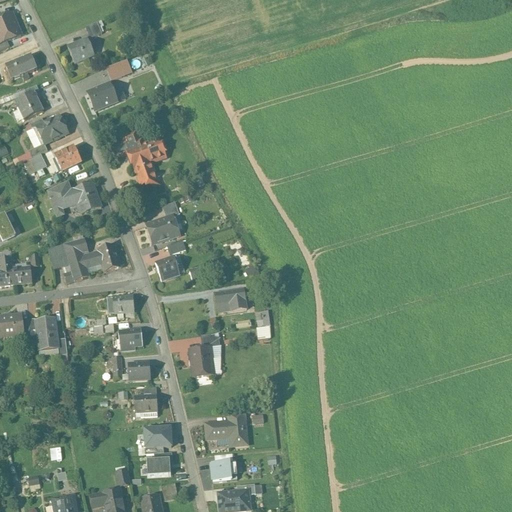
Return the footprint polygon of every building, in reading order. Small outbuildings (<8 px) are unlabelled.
[(0,20),(0,33),(16,27),(11,16),(0,20)] [(97,24),(86,29),(90,41),(102,36),(97,24)] [(16,27),(0,33),(0,46),(7,43),(21,38),(16,27)] [(87,41),(68,49),(75,66),(94,58),(87,41)] [(7,43),(0,46),(0,52),(9,49),(7,43)] [(31,57),(6,68),(11,83),(22,78),(24,83),(29,81),(27,76),(37,72),(31,57)] [(127,62),(119,65),(125,78),(133,75),(127,62)] [(119,65),(106,70),(112,83),(125,78),(119,65)] [(110,86),(87,95),(95,114),(117,105),(110,86)] [(36,88),(24,93),(27,98),(34,95),(39,93),(36,88)] [(123,90),(117,91),(119,102),(125,101),(123,90)] [(27,98),(15,104),(24,123),(43,114),(34,95),(27,98)] [(45,126),(37,130),(37,131),(38,133),(36,136),(40,143),(43,144),(44,146),(45,147),(67,136),(59,119),(45,126)] [(42,121),(30,127),(33,132),(37,131),(37,130),(45,126),(42,121)] [(151,142),(144,144),(143,140),(139,141),(136,133),(121,138),(122,143),(111,147),(116,162),(128,158),(141,195),(161,188),(154,167),(168,162),(160,140),(151,143),(151,142)] [(44,146),(29,154),(30,155),(32,161),(41,156),(41,157),(48,153),(45,147),(44,146)] [(0,150),(0,158),(9,154),(5,148),(0,150)] [(74,150),(55,159),(62,175),(81,165),(74,150)] [(30,155),(13,163),(16,169),(25,164),(30,162),(32,161),(30,155)] [(32,161),(30,162),(36,174),(47,169),(41,157),(41,156),(32,161)] [(30,162),(25,164),(31,177),(36,174),(30,162)] [(67,186),(49,195),(51,201),(70,194),(67,186)] [(92,186),(74,192),(78,205),(81,204),(85,216),(82,217),(82,216),(81,217),(82,217),(101,210),(92,186)] [(70,194),(51,201),(58,220),(63,218),(61,213),(79,206),(78,205),(74,192),(70,194)] [(30,198),(22,202),(24,207),(32,203),(30,198)] [(175,205),(163,209),(167,221),(173,219),(179,217),(175,205)] [(5,217),(0,219),(0,238),(3,245),(15,238),(5,217)] [(167,221),(147,228),(153,247),(179,238),(173,219),(167,221)] [(84,242),(48,252),(55,272),(62,270),(62,269),(70,267),(67,259),(82,255),(83,259),(89,257),(84,242)] [(182,244),(167,249),(170,258),(186,253),(182,244)] [(115,248),(98,253),(98,255),(89,257),(83,259),(87,272),(97,269),(98,273),(103,271),(104,275),(121,270),(115,248)] [(82,255),(67,259),(70,267),(75,284),(89,279),(87,272),(83,259),(82,255)] [(176,259),(155,266),(161,283),(180,277),(177,268),(179,267),(176,259)] [(12,262),(0,263),(0,288),(15,287),(13,272),(12,262)] [(70,267),(62,269),(62,270),(67,286),(75,284),(70,267)] [(204,269),(189,274),(192,282),(207,277),(204,269)] [(30,270),(13,272),(15,287),(32,285),(30,270)] [(259,282),(246,284),(247,292),(260,290),(259,282)] [(244,292),(214,297),(217,316),(247,311),(244,292)] [(133,299),(107,301),(109,318),(117,317),(118,322),(124,321),(124,316),(134,316),(133,299)] [(21,317),(0,319),(0,340),(23,338),(24,338),(22,323),(21,317)] [(35,323),(36,331),(39,354),(58,352),(59,352),(58,342),(56,331),(54,331),(53,321),(35,323)] [(29,322),(22,323),(24,338),(23,338),(24,344),(31,344),(30,332),(29,322)] [(98,328),(93,329),(94,336),(114,334),(113,326),(107,327),(98,328)] [(141,332),(119,334),(120,351),(143,348),(141,332)] [(219,335),(201,338),(203,350),(210,348),(210,349),(220,348),(219,335)] [(66,341),(58,342),(59,352),(58,352),(59,358),(67,357),(66,341)] [(203,350),(189,351),(193,380),(214,377),(210,349),(210,348),(203,350)] [(109,360),(108,360),(109,368),(114,368),(121,367),(120,359),(109,360)] [(149,365),(129,366),(130,383),(150,382),(149,365)] [(121,367),(114,368),(115,381),(122,381),(121,367)] [(157,396),(144,397),(144,399),(134,399),(135,415),(143,415),(157,414),(158,414),(157,396)] [(244,415),(228,417),(229,424),(245,423),(244,415)] [(253,426),(264,424),(263,416),(252,418),(253,426)] [(229,424),(205,426),(207,442),(231,440),(232,449),(247,447),(245,423),(229,424)] [(171,429),(143,431),(144,452),(145,452),(146,457),(164,456),(163,450),(172,450),(171,429)] [(232,457),(214,458),(215,465),(230,464),(233,464),(232,457)] [(170,461),(147,463),(148,479),(171,477),(170,461)] [(215,465),(211,466),(213,484),(232,483),(230,464),(215,465)] [(127,472),(116,474),(119,489),(130,487),(127,472)] [(59,483),(67,481),(66,473),(57,475),(59,483)] [(38,478),(28,480),(30,489),(40,487),(38,478)] [(174,487),(162,490),(164,504),(177,502),(174,487)] [(124,511),(120,492),(96,497),(99,509),(106,507),(106,511),(124,511)] [(221,496),(222,501),(219,503),(219,511),(246,511),(245,503),(249,502),(249,493),(221,496)] [(76,511),(74,498),(52,502),(54,509),(46,511),(76,511)] [(163,511),(160,498),(140,502),(142,511),(163,511)]
